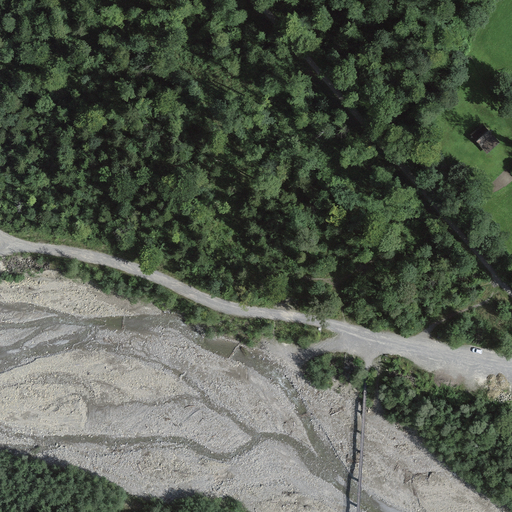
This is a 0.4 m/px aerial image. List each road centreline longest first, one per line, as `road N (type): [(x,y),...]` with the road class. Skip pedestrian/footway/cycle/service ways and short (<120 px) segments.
road 1 (track): [(0,236),(148,272),(241,311),(511,359)]
road 2 (track): [(256,0),(494,282)]
road 3 (track): [(494,282),(372,332),(366,366)]
